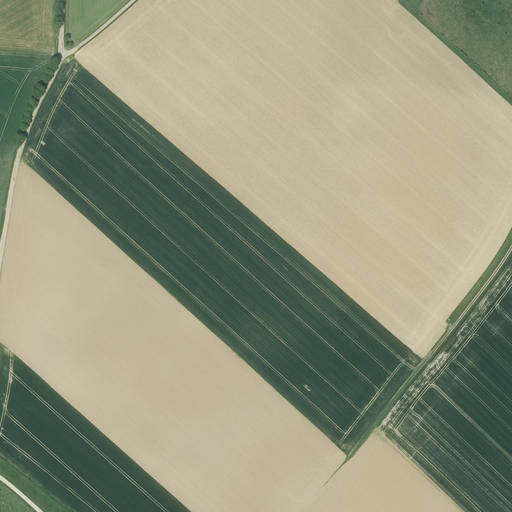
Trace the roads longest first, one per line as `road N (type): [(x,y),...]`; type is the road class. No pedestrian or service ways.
road 1 (track): [(338,472),(511,246)]
road 2 (unclassified): [(0,259),(16,161),(59,58)]
